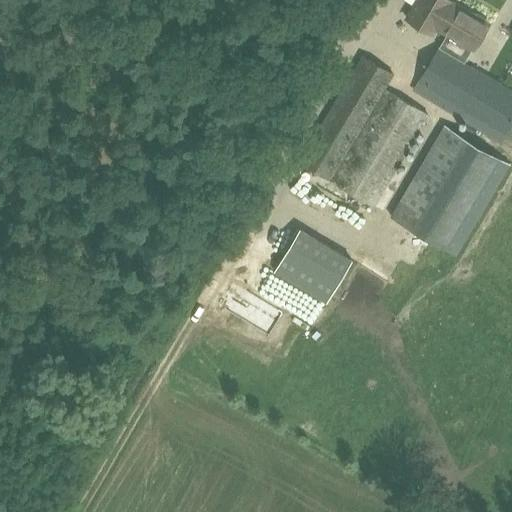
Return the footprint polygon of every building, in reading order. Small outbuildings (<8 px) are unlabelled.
[(436,26),(448,34),(464,8),(450,0),(416,0),(406,17),(432,33),(436,26)] [(448,34),(473,49),(489,23),(464,8),(448,34)] [(501,142),(511,124),(511,88),(439,45),(413,90),(501,142)] [(395,73),(361,53),(298,160),(331,180),(386,88),(395,73)] [(430,114),(386,88),(331,180),(375,208),(430,114)] [(447,231),(493,153),(445,124),(398,202),(389,217),(439,246),(447,231)]
